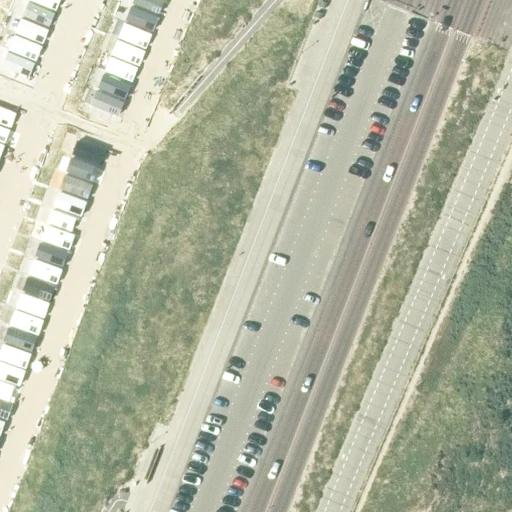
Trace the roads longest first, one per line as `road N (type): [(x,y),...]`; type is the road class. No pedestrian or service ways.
road 1 (primary): [(276,511),(477,0)]
road 2 (primary): [(454,0),(254,511)]
